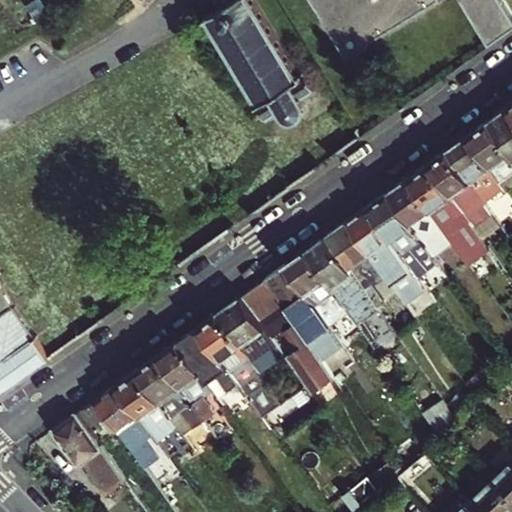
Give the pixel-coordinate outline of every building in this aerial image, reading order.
[(308,106),(308,101),(304,95),(316,88),(305,69),(303,70),(257,0),(219,0),(222,4),(210,12),(262,96),(257,99),(268,117),(280,110),(284,114),(287,117),(292,118),(296,119),(301,117),(304,114),(307,110),(308,106)] [(312,0),(347,58),(368,45),(366,41),(434,0),(462,0),(489,44),(511,28),(511,14),(503,0),(312,0)] [(511,103),(511,102),(490,116),(511,147),(511,103)] [(511,147),(490,116),(470,131),(498,170),(511,160),(511,147)] [(498,170),(470,131),(449,145),(486,197),(499,188),(491,176),(498,170)] [(494,208),(486,197),(449,145),(432,158),(477,220),(494,208)] [(477,220),(432,158),(411,172),(444,218),(461,241),(481,226),(477,220)] [(430,227),(444,218),(411,172),(391,186),(439,255),(446,250),(430,227)] [(370,201),(409,255),(420,270),(430,263),(437,272),(447,265),(439,255),(391,186),(370,201)] [(399,262),(409,255),(370,201),(350,216),(373,248),(383,240),(399,262)] [(329,230),(355,266),(362,276),(372,269),(384,286),(394,278),(388,269),(373,248),(350,216),(329,230)] [(349,270),(355,266),(329,230),(309,245),(347,298),(365,323),(375,315),(363,298),(367,296),(349,270)] [(288,260),(332,321),(336,326),(342,321),(332,308),(347,298),(309,245),(288,260)] [(311,336),(332,321),(288,260),(267,275),(311,336)] [(395,264),(388,269),(394,278),(401,273),(395,264)] [(0,391),(52,355),(19,306),(0,275),(0,391)] [(267,275),(245,291),(286,349),(297,341),(311,361),(300,369),(302,373),(309,382),(314,389),(336,372),(311,336),(267,275)] [(272,345),(279,354),(286,349),(245,291),(220,309),(252,354),(262,347),(267,348),(272,345)] [(220,309),(201,322),(241,379),(250,392),(270,378),(261,366),(252,354),(220,309)] [(229,388),(241,379),(201,322),(180,337),(209,377),(217,372),(229,388)] [(180,337),(160,351),(207,417),(219,409),(207,391),(215,386),(209,377),(180,337)] [(261,366),(279,354),(272,345),(267,348),(262,347),(252,354),(261,366)] [(207,417),(160,351),(139,366),(180,423),(187,432),(207,417)] [(160,437),(180,423),(139,366),(120,380),(153,427),(160,437)] [(309,382),(302,373),(278,390),(285,399),(309,382)] [(153,427),(120,380),(98,395),(125,434),(147,465),(160,456),(144,434),(153,427)] [(98,395),(79,409),(106,447),(125,434),(98,395)] [(109,494),(129,480),(106,447),(79,409),(54,426),(82,463),(85,461),(109,494)] [(511,488),(511,456),(496,472),(511,488)] [(484,511),(511,511),(511,488),(496,472),(470,497),(484,511)] [(484,511),(470,497),(453,511),(484,511)]
